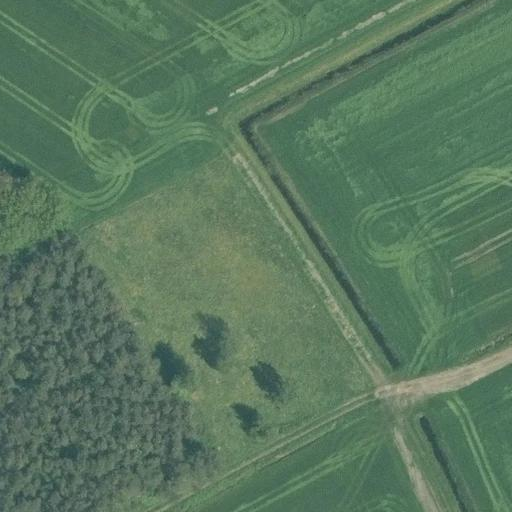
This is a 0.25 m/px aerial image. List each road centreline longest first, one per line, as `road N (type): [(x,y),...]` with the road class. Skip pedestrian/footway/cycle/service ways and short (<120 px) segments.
road 1 (track): [(359,44),(239,105),(221,126),(402,413),(448,511)]
road 2 (track): [(402,413),(511,354)]
